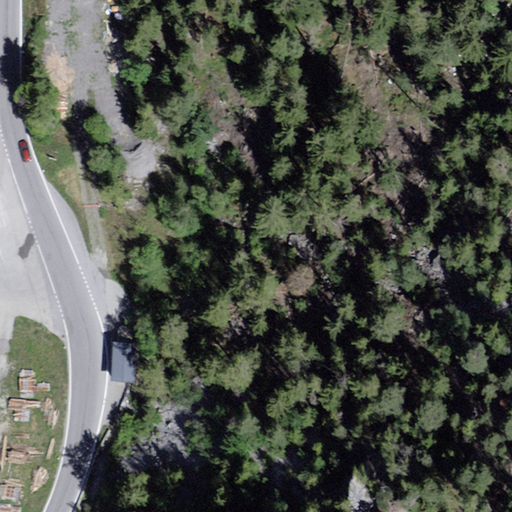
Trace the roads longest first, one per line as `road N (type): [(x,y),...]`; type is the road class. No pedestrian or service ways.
road 1 (tertiary): [(58,511),(81,438),(87,359),(76,301),(7,104),(6,0)]
road 2 (track): [(101,5),(82,126),(92,258),(76,301)]
